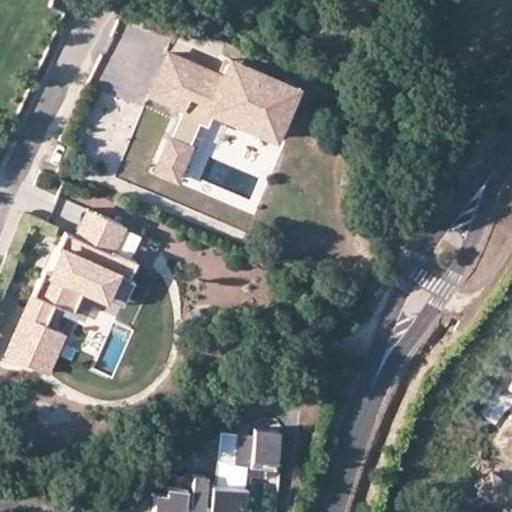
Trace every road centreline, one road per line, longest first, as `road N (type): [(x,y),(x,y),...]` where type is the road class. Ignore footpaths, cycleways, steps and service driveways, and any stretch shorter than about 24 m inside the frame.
road 1 (tertiary): [(504,162),(474,186),(410,280),(370,371),(365,407)]
road 2 (tertiary): [(365,407),(464,262),(504,162)]
road 3 (residential): [(118,0),(47,115),(0,229)]
